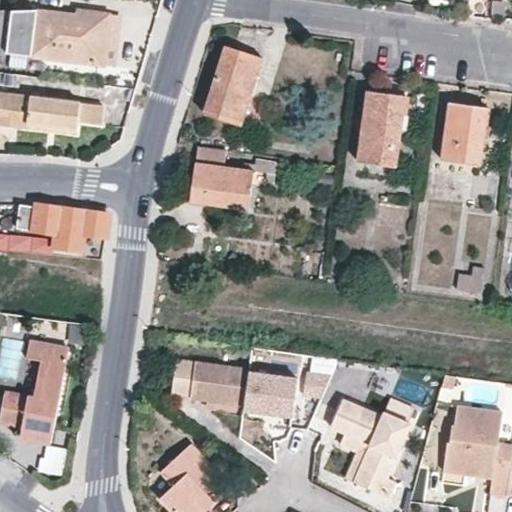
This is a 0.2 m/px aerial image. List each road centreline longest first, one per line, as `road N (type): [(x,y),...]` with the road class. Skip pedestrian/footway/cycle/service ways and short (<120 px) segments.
road 1 (residential): [(144,194),(115,361),(103,511)]
road 2 (residential): [(200,0),(511,42)]
road 3 (residential): [(192,0),(144,194)]
road 4 (residential): [(0,177),(90,180),(144,194)]
